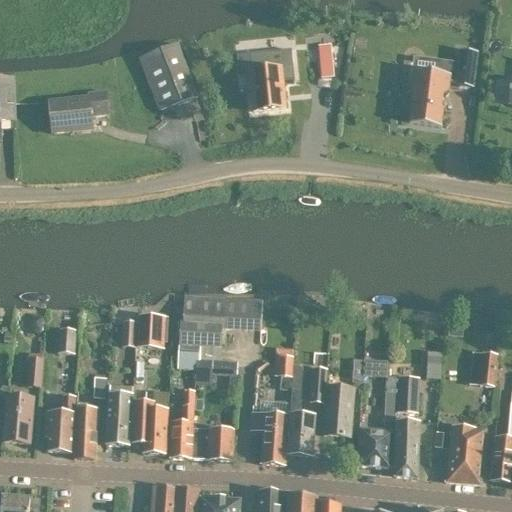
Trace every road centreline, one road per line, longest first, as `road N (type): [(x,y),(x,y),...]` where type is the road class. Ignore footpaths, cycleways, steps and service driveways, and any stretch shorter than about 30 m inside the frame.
road 1 (residential): [(511,193),(276,161),(129,185),(0,191)]
road 2 (tertiary): [(511,505),(372,484),(80,470)]
